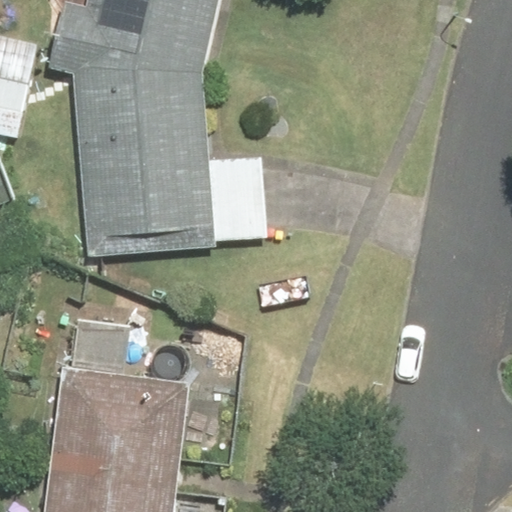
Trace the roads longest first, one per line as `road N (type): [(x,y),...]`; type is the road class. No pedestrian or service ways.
road 1 (residential): [(454,374),(492,117),(511,56)]
road 2 (residential): [(425,511),(454,374)]
